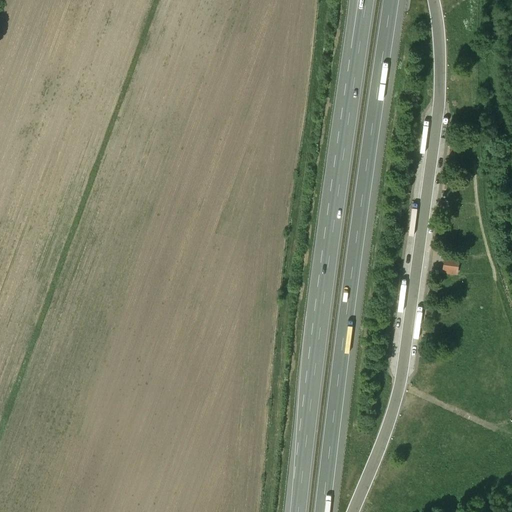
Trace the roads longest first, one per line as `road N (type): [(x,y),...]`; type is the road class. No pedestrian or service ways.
road 1 (motorway): [(326,511),(392,0)]
road 2 (motorway): [(352,58),(294,511)]
road 3 (motorway): [(353,511),(400,382)]
